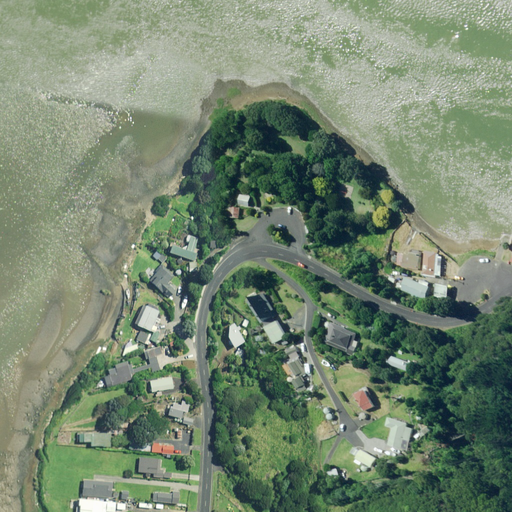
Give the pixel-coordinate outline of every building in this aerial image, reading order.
[(254,196),(244,195),(243,205),(252,206),(254,196)] [(243,209),(234,207),(231,217),(241,219),(243,209)] [(199,239),(188,235),(186,241),(190,242),(187,251),(172,246),(169,253),(195,262),(199,250),(195,249),(199,239)] [(421,257),(398,251),(394,264),(418,270),(421,257)] [(442,255),(429,251),(422,274),(436,278),(442,255)] [(166,259),(156,252),(153,257),(163,264),(166,259)] [(173,278),(161,268),(157,273),(153,269),(146,278),(169,298),(176,291),(168,284),(173,278)] [(425,301),(430,289),(408,280),(403,291),(425,301)] [(437,284),(435,296),(446,298),(449,287),(437,284)] [(277,310),(269,294),(253,302),(265,324),(277,317),(274,312),(277,310)] [(156,331),(157,327),(154,326),(156,321),(160,323),(161,320),(157,318),(159,312),(146,306),(137,326),(155,333),(156,331)] [(278,344),(283,341),(285,346),(291,343),(289,338),(291,337),(283,321),(270,328),(278,344)] [(358,335),(334,323),(325,342),(352,356),(358,344),(355,342),(358,335)] [(244,342),(234,324),(229,327),(228,337),(234,348),(244,342)] [(156,331),(155,333),(152,341),(157,343),(161,333),(156,331)] [(152,336),(140,332),(137,341),(149,345),(152,336)] [(139,352),(138,345),(125,349),(123,356),(139,352)] [(162,354),(160,347),(146,352),(152,370),(160,368),(156,357),(162,354)] [(298,347),(289,351),(292,358),(301,354),(298,347)] [(338,357),(326,351),(324,356),(335,362),(338,357)] [(412,364),(393,357),(389,365),(409,373),(412,364)] [(308,374),(302,361),(292,365),(299,381),(296,382),(301,394),(310,389),(304,376),(308,374)] [(128,367),(126,362),(114,366),(115,368),(107,371),(109,376),(103,378),(106,388),(132,380),(130,375),(133,374),(131,366),(128,367)] [(157,392),(161,391),(172,389),(171,378),(149,381),(151,393),(157,392)] [(375,407),(368,391),(357,395),(365,412),(375,407)] [(187,413),(189,405),(181,403),(180,405),(171,403),(168,416),(181,419),(182,411),(187,413)] [(408,424),(390,418),(388,427),(394,428),(388,445),(405,451),(412,429),(407,428),(408,424)] [(110,447),(110,435),(92,434),(92,435),(77,434),(77,442),(91,443),(90,446),(110,447)] [(153,445),(129,443),(129,450),(153,452),(153,445)] [(173,454),(173,446),(159,446),(158,454),(173,454)] [(351,453),(358,457),(357,460),(370,467),(375,459),(362,451),(355,447),(351,453)] [(160,460),(139,459),(138,473),(154,474),(153,477),(171,479),(171,474),(166,473),(166,469),(160,468),(160,460)] [(341,479),(339,470),(330,472),(333,481),(341,479)] [(112,483),(83,481),(82,496),(110,498),(112,483)] [(179,493),(172,492),(172,495),(154,493),(153,502),(178,504),(179,493)] [(79,507),(79,508),(76,508),(75,511),(114,511),(115,503),(78,499),(78,507),(79,507)]
